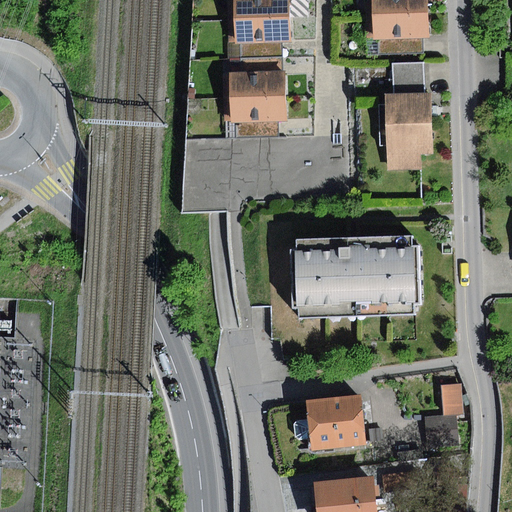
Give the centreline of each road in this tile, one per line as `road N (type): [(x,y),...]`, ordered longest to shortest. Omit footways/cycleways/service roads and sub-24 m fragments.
road 1 (residential): [(463,0),(473,314),(491,414),(488,511)]
road 2 (tertiary): [(202,511),(184,391),(155,323),(82,208)]
road 3 (residential): [(239,344),(274,511)]
